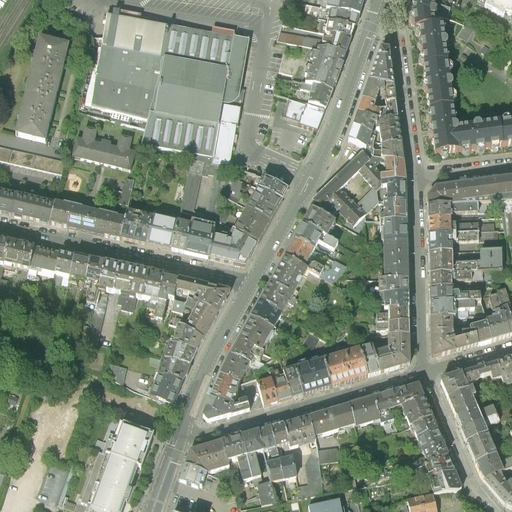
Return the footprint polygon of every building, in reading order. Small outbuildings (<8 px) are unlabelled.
[(414,32),(418,32),(441,29),(446,28),(450,12),(434,6),(436,1),(434,0),(415,0),(414,7),(411,16),(412,22),(413,28),(414,32)] [(511,0),(479,0),(478,3),(486,7),(484,10),(503,20),(505,17),(511,20),(511,0)] [(337,16),(340,4),(322,2),(320,13),(337,16)] [(340,4),(337,16),(358,20),(362,8),(340,4)] [(337,16),(320,13),(312,11),(311,16),(319,17),(318,25),(327,27),(354,32),(358,20),(337,16)] [(193,158),(191,164),(203,167),(224,171),(233,121),(234,114),(246,44),(139,26),(140,19),(135,18),(114,14),(113,21),(107,20),(91,112),(147,125),(145,133),(141,149),(193,158)] [(354,32),(327,27),(324,38),(326,39),(350,44),(354,32)] [(446,66),(441,29),(418,32),(421,50),(423,69),(446,66)] [(457,40),(467,44),(471,33),(462,29),(457,40)] [(300,50),(302,51),(303,44),(306,42),(279,37),(277,46),(300,50)] [(350,44),(326,39),(325,45),(323,45),(322,45),(306,42),(303,44),(302,51),(317,54),(323,55),(345,59),(350,44)] [(34,74),(60,82),(68,48),(42,42),(34,74)] [(297,60),(284,56),(278,76),(292,79),(290,86),(304,89),(307,82),(304,81),(307,73),(310,74),(312,67),(309,66),(312,58),(315,59),(317,54),(302,51),(300,50),(297,60)] [(307,82),(304,89),(312,91),(331,97),(345,59),(323,55),(317,54),(315,59),(312,58),(309,66),(312,67),(310,74),(307,73),(304,81),(307,82)] [(377,90),(393,91),(388,54),(380,54),(371,78),(369,87),(377,90)] [(452,110),(446,66),(423,69),(426,90),(429,112),(452,110)] [(27,106),(53,112),(60,82),(34,74),(27,106)] [(304,89),(290,86),(289,86),(288,92),(311,97),(307,109),(325,115),(331,97),(312,91),(304,89)] [(365,97),(362,105),(374,109),(378,99),(383,97),(383,90),(377,90),(369,87),(368,89),(365,97)] [(393,91),(383,90),(383,97),(384,108),(394,107),(393,93),(393,91)] [(305,110),(288,105),(283,122),(298,127),(298,129),(297,131),(317,136),(325,115),(305,110)] [(359,114),(357,119),(373,124),(376,115),(372,114),(374,109),(362,105),(361,107),(359,114)] [(53,112),(27,106),(19,139),(45,145),(53,112)] [(377,126),(396,123),(395,116),(394,107),(384,108),(385,114),(376,115),(373,124),(377,126)] [(454,131),(452,110),(429,112),(432,135),(434,157),(458,154),(454,131)] [(356,122),(353,133),(371,141),(374,133),(378,135),(377,126),(373,124),(357,119),(356,122)] [(378,135),(381,150),(401,148),(399,135),(396,123),(377,126),(378,135)] [(511,123),(499,125),(502,148),(511,146),(511,123)] [(479,151),(502,148),(499,125),(454,131),(458,154),(479,151)] [(76,142),(72,160),(130,173),(134,155),(128,154),(131,142),(119,140),(117,151),(109,150),(110,146),(102,144),(101,148),(93,146),(96,134),(85,132),(82,144),(76,142)] [(349,143),(347,146),(365,155),(372,161),(374,154),(372,154),(373,146),(375,142),(371,141),(353,133),(349,143)] [(401,148),(381,150),(380,162),(381,163),(382,163),(385,164),(403,166),(402,162),(401,148)] [(0,163),(61,177),(64,166),(0,150),(0,163)] [(312,206),(314,208),(310,214),(329,223),(337,216),(352,232),(378,206),(377,196),(380,192),(380,186),(379,186),(379,180),(381,180),(374,172),(382,163),(381,163),(380,162),(372,161),(365,155),(363,156),(323,196),(318,200),(312,206)] [(379,186),(380,186),(405,185),(404,179),(403,166),(385,164),(385,180),(381,180),(379,180),(379,186)] [(208,235),(213,236),(228,172),(224,171),(203,167),(201,179),(206,180),(207,178),(216,180),(207,218),(195,230),(208,233),(208,235)] [(189,177),(180,215),(190,217),(199,179),(189,177)] [(427,204),(427,208),(491,206),(499,206),(504,233),(505,243),(511,242),(511,183),(511,179),(501,180),(435,188),(427,199),(427,204)] [(133,184),(125,182),(119,207),(128,209),(133,184)] [(262,189),(259,194),(281,205),(287,194),(267,184),(265,184),(262,189)] [(386,206),(405,205),(405,195),(405,189),(405,185),(380,186),(380,192),(386,192),(386,206)] [(247,213),(269,226),(281,205),(259,194),(258,193),(247,213)] [(0,214),(11,217),(16,198),(0,194),(0,214)] [(54,207),(16,198),(11,217),(50,226),(54,207)] [(379,219),(379,225),(382,224),(406,224),(406,220),(405,205),(386,206),(382,206),(382,219),(379,219)] [(50,226),(78,232),(83,212),(81,212),(81,211),(64,207),(64,208),(55,206),(54,207),(50,226)] [(491,206),(427,208),(427,212),(428,222),(450,221),(449,216),(491,216),(491,206)] [(99,216),(83,212),(78,232),(120,242),(125,222),(116,220),(116,219),(99,215),(99,216)] [(236,236),(257,247),(269,226),(247,213),(234,235),(236,236)] [(310,214),(305,222),(302,229),(327,242),(335,226),(329,223),(310,214)] [(125,222),(120,242),(146,248),(153,221),(127,215),(125,222)] [(177,226),(153,221),(146,248),(171,253),(177,226)] [(450,221),(428,222),(428,232),(428,237),(496,234),(495,224),(450,226),(450,221)] [(406,224),(382,224),(382,246),(406,245),(406,228),(406,224)] [(171,253),(183,256),(190,229),(177,226),(171,253)] [(195,230),(190,229),(183,256),(207,262),(212,241),(213,236),(208,235),(208,233),(195,230)] [(327,242),(302,229),(301,232),(294,245),(314,255),(318,247),(334,255),(338,247),(327,242)] [(428,245),(429,256),(452,256),(451,245),(505,243),(504,233),(496,234),(428,237),(428,245)] [(230,245),(212,241),(207,262),(244,270),(257,247),(236,236),(230,245)] [(0,260),(5,261),(9,244),(0,241),(0,260)] [(31,264),(35,249),(32,248),(9,244),(5,261),(21,266),(23,262),(31,264)] [(314,255),(294,245),(288,255),(285,262),(307,275),(318,282),(322,273),(313,268),(309,269),(307,268),(314,255)] [(383,282),(407,282),(407,261),(406,245),(382,246),(383,282)] [(30,267),(54,272),(59,253),(37,249),(35,249),(31,264),(30,267)] [(54,272),(70,274),(74,255),(72,255),(59,253),(54,272)] [(452,256),(429,256),(429,261),(429,274),(429,277),(482,276),(496,275),(510,275),(509,262),(509,253),(480,254),(480,266),(452,267),(452,263),(459,263),(459,255),(452,256)] [(86,277),(90,258),(77,256),(74,255),(70,274),(86,277)] [(100,279),(104,260),(102,260),(90,258),(86,277),(100,279)] [(116,282),(120,263),(107,261),(104,260),(100,279),(116,282)] [(278,274),(270,289),(292,301),(307,275),(285,262),(278,274)] [(120,263),(116,282),(132,285),(130,293),(143,296),(145,289),(149,270),(130,266),(120,263)] [(161,292),(165,274),(151,270),(149,270),(145,289),(161,292)] [(161,292),(159,302),(166,302),(167,299),(174,300),(175,290),(180,278),(167,274),(165,274),(161,292)] [(482,276),(429,277),(429,282),(429,290),(452,289),(452,284),(482,284),(482,282),(482,276)] [(198,304),(218,313),(230,291),(206,285),(180,278),(175,290),(201,297),(198,304)] [(377,283),(378,297),(408,296),(407,291),(407,282),(383,282),(377,283)] [(282,319),(292,301),(270,289),(266,297),(260,308),(282,319)] [(452,289),(429,290),(430,302),(430,305),(480,303),(480,295),(459,296),(459,294),(453,294),(452,289)] [(497,293),(498,296),(510,338),(511,336),(511,315),(505,291),(497,293)] [(408,296),(378,297),(378,307),(383,307),(383,313),(387,312),(408,312),(408,301),(408,296)] [(510,338),(498,296),(488,299),(494,319),(485,322),(486,324),(491,342),(508,338),(510,338)] [(480,303),(430,305),(430,309),(430,313),(430,321),(452,320),(456,320),(455,312),(474,312),(474,308),(481,308),(480,303)] [(198,304),(186,328),(195,332),(205,339),(206,337),(212,327),(217,315),(218,313),(198,304)] [(251,323),(274,335),(282,319),(260,308),(258,311),(251,323)] [(375,327),(408,325),(408,319),(408,312),(387,312),(387,318),(375,318),(375,327)] [(463,341),(455,343),(453,334),(452,320),(430,321),(430,331),(431,360),(454,354),(479,347),(474,333),(471,334),(461,334),(463,341)] [(264,357),(274,335),(251,323),(245,332),(238,344),(264,357)] [(491,342),(486,324),(470,328),(471,334),(474,333),(479,347),(483,345),(491,342)] [(179,325),(174,345),(199,351),(204,341),(205,339),(195,332),(186,328),(179,325)] [(408,328),(408,325),(375,327),(376,334),(386,334),(387,339),(408,339),(408,328)] [(409,367),(408,339),(387,339),(387,351),(374,355),(379,375),(409,367)] [(170,344),(165,359),(191,367),(193,364),(199,351),(174,345),(170,344)] [(264,357),(238,344),(233,355),(230,359),(248,368),(251,369),(254,363),(259,366),(264,357)] [(368,379),(379,375),(374,355),(372,348),(360,351),(368,379)] [(331,390),(368,379),(360,351),(323,362),(331,390)] [(165,359),(158,376),(183,383),(190,369),(191,367),(165,359)] [(248,368),(230,359),(226,366),(220,379),(239,388),(248,368)] [(511,364),(511,360),(496,363),(500,380),(503,389),(511,386),(511,364)] [(303,398),(331,390),(323,362),(294,370),(295,372),(303,398)] [(442,379),(440,384),(448,400),(472,389),(470,386),(477,384),(480,379),(490,377),(491,382),(500,380),(496,363),(482,368),(451,376),(442,379)] [(113,385),(139,390),(142,373),(116,368),(113,385)] [(283,378),(290,402),(303,398),(295,372),(283,375),(283,378)] [(149,398),(171,406),(174,400),(183,383),(158,376),(149,398)] [(290,402),(283,378),(271,381),(278,405),(290,402)] [(217,387),(210,400),(230,408),(231,406),(239,388),(220,379),(217,387)] [(256,386),(263,410),(278,405),(271,381),(256,386)] [(391,413),(401,409),(424,400),(419,387),(374,400),(380,423),(381,426),(394,422),(391,413)] [(475,397),(472,389),(448,400),(449,404),(455,418),(476,410),(472,399),(475,397)] [(7,408),(14,410),(17,398),(10,396),(7,408)] [(230,408),(210,400),(209,404),(201,420),(207,426),(250,414),(245,402),(233,406),(231,406),(230,408)] [(356,430),(380,423),(374,400),(349,407),(355,428),(356,430)] [(432,420),(424,400),(401,409),(409,429),(412,428),(432,420)] [(319,437),(355,428),(349,407),(314,417),(319,437)] [(478,414),(476,410),(455,418),(460,428),(461,432),(496,416),(493,407),(478,414)] [(511,414),(511,409),(496,416),(461,432),(463,436),(466,444),(487,435),(485,430),(511,419),(511,414)] [(320,441),(319,437),(314,417),(288,425),(293,445),(294,448),(320,441)] [(412,428),(417,440),(437,432),(432,420),(412,428)] [(110,424),(99,452),(139,467),(152,434),(120,421),(118,427),(110,424)] [(288,425),(274,429),(280,448),(293,445),(288,425)] [(267,452),(280,448),(274,429),(262,432),(267,452)] [(261,454),(267,452),(262,432),(244,438),(256,480),(258,487),(262,486),(268,506),(283,502),(277,481),(275,482),(269,483),(261,454)] [(443,444),(437,432),(417,440),(422,453),(443,444)] [(496,456),(487,435),(466,444),(472,458),(475,465),(496,456)] [(247,482),(256,480),(244,438),(223,444),(228,463),(241,459),(247,482)] [(223,444),(192,453),(209,474),(230,469),(228,463),(223,444)] [(422,453),(427,465),(448,456),(443,444),(422,453)] [(342,447),(323,450),(325,463),(344,460),(342,447)] [(122,511),(139,467),(99,452),(80,503),(89,506),(87,511),(122,511)] [(209,474),(192,453),(187,468),(209,474)] [(424,465),(430,478),(455,473),(448,456),(427,465),(424,465)] [(482,480),(483,483),(498,476),(511,469),(511,458),(500,464),(496,456),(475,465),(479,475),(482,480)] [(297,458),(284,461),(288,479),(301,476),(297,458)] [(277,481),(288,479),(284,461),(271,464),(275,482),(277,481)] [(209,474),(187,468),(182,484),(204,491),(209,474)] [(462,490),(455,473),(430,478),(433,495),(434,496),(462,490)] [(483,483),(505,507),(510,509),(511,509),(511,481),(508,483),(506,486),(498,476),(483,483)] [(365,489),(355,491),(358,503),(362,502),(368,501),(365,489)] [(433,495),(408,500),(411,511),(437,511),(435,502),(434,496),(433,495)] [(306,508),(306,511),(341,511),(340,501),(306,508)]
